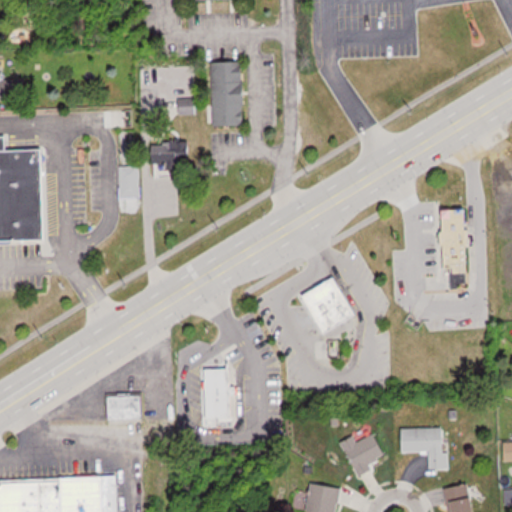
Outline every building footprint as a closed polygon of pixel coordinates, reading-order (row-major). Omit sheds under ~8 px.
[(213,61),(213,126),(248,126),(248,61),(213,61)] [(0,66),(0,98),(27,94),(24,76),(2,80),(0,66)] [(197,114),(197,99),(180,99),(180,114),(197,114)] [(0,149),(38,148),(41,239),(0,240),(0,149)] [(117,166),(118,197),(138,196),(137,165),(117,166)] [(443,209),(443,275),(451,275),(451,288),(460,288),(460,282),(468,282),(468,209),(443,209)] [(297,294),(313,321),(316,319),(324,331),(355,313),(334,278),(324,283),(321,279),(297,294)] [(202,369),(205,420),(232,418),(229,367),(202,369)] [(107,396),(139,394),(140,418),(106,419),(107,396)] [(404,452),(431,451),(431,469),(450,468),(449,427),(403,428),(404,452)] [(376,433),(360,441),(356,435),(343,442),(360,475),(390,458),(376,433)] [(0,511),(0,481),(113,477),(115,511),(0,511)] [(340,511),(344,487),(314,482),(309,511),(340,511)] [(446,488),(450,511),(477,511),(472,483),(446,488)]
